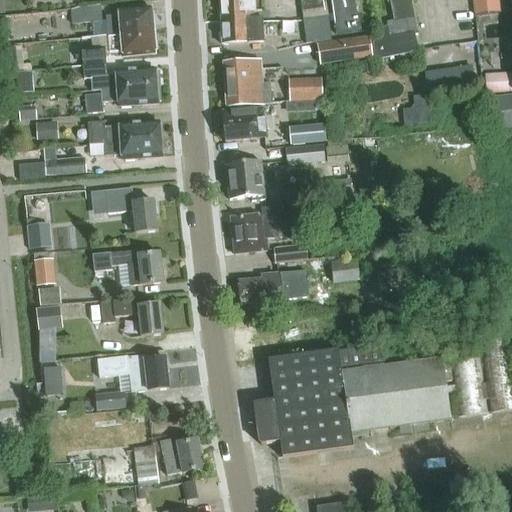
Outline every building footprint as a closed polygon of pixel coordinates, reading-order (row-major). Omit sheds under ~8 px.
[(260,0),(220,0),(221,23),(261,20),(260,0)] [(325,0),(300,0),(302,11),(327,7),(325,0)] [(329,0),(335,37),(363,32),(357,4),(355,0),(329,0)] [(378,30),(380,39),(370,41),(375,62),(418,53),(415,37),(418,37),(411,0),(389,0),(394,23),(387,24),(387,28),(378,30)] [(498,0),(473,0),(476,18),(500,15),(498,0)] [(511,0),(509,0),(511,14),(511,13),(511,98),(492,100),(496,134),(511,132),(511,0)] [(102,24),(101,7),(80,9),(71,13),(72,27),(102,24)] [(327,7),(302,11),(303,22),(328,18),(327,7)] [(108,38),(154,34),(153,25),(155,23),(154,16),(152,14),(152,11),(111,15),(111,18),(106,19),(108,38)] [(328,18),(303,22),(304,33),(330,30),(328,18)] [(261,20),(221,23),(222,47),(262,45),(261,20)] [(330,30),(304,33),(306,47),(332,43),(330,30)] [(154,34),(108,38),(109,57),(122,56),(123,60),(156,56),(156,54),(158,51),(157,45),(155,42),(154,34)] [(317,46),(320,68),(373,60),(370,38),(317,46)] [(105,50),(82,51),(83,69),(106,67),(105,50)] [(22,54),(7,55),(8,74),(23,73),(22,54)] [(261,63),(224,66),(227,110),(264,107),(264,106),(273,106),(272,85),(262,86),(261,63)] [(372,75),(370,64),(362,65),(363,76),(372,75)] [(432,88),(479,85),(478,66),(431,69),(432,88)] [(85,95),(101,94),(160,89),(159,75),(157,75),(157,73),(151,73),(151,71),(129,72),(129,74),(116,75),(116,79),(107,79),(106,67),(83,69),(84,81),(85,81),(85,95)] [(511,93),(511,77),(500,78),(501,94),(511,93)] [(288,82),(289,105),(323,103),(322,81),(288,82)] [(160,89),(101,94),(101,97),(85,98),(86,117),(103,116),(103,106),(119,105),(119,108),(122,108),(122,111),(132,110),(132,108),(159,106),(159,104),(161,104),(160,89)] [(20,110),(20,123),(36,123),(35,109),(20,110)] [(266,140),(266,139),(277,131),(275,110),(222,115),(224,131),(222,133),(222,139),(224,140),(225,144),(252,142),(252,141),(266,140)] [(37,126),(38,143),(52,142),(51,125),(37,126)] [(104,146),(162,143),(161,138),(163,134),(161,129),(160,126),(141,127),(141,125),(131,126),(131,128),(119,129),(105,130),(104,125),(88,126),(89,148),(104,147),(104,146)] [(322,127),(307,129),(288,130),(290,149),(323,145),(322,127)] [(104,146),(104,147),(105,159),(122,158),(122,162),(125,162),(126,164),(136,163),(135,161),(163,159),(163,155),(164,150),(162,147),(162,143),(104,146)] [(324,147),(285,151),(287,169),(325,166),(324,147)] [(347,148),(326,150),(328,166),(348,164),(347,148)] [(56,162),(57,178),(87,176),(86,160),(56,162)] [(46,182),(45,163),(19,165),(20,183),(46,182)] [(226,167),(230,203),(251,201),(252,204),(266,203),(262,163),(226,167)] [(350,183),(330,184),(331,198),(351,196),(350,183)] [(323,202),(321,188),(281,193),(283,207),(323,202)] [(132,191),(105,194),(108,217),(134,215),(136,236),(157,233),(154,204),(134,206),(132,191)] [(435,221),(441,204),(426,198),(420,216),(435,221)] [(352,208),(352,212),(353,224),(354,224),(354,227),(374,226),(373,206),(352,208)] [(263,254),(269,253),(268,241),(274,241),(273,229),(285,227),(283,208),(261,210),(261,218),(260,218),(260,217),(231,220),(235,257),(263,254)] [(28,230),(29,237),(30,253),(50,251),(47,228),(28,230)] [(306,247),(274,251),(276,267),(307,263),(306,247)] [(110,255),(92,257),(94,275),(112,273),(112,269),(128,267),(131,289),(163,286),(160,256),(139,258),(139,253),(110,256),(110,255)] [(330,265),(333,286),(360,283),(358,262),(330,265)] [(47,263),(35,264),(37,288),(55,286),(54,274),(48,275),(47,263)] [(260,278),(261,282),(240,285),(242,307),(264,305),(264,310),(284,308),(282,296),(307,293),(307,291),(316,290),(314,277),(306,277),(305,274),(280,277),(280,276),(260,278)] [(116,325),(115,320),(139,318),(141,339),(163,336),(159,307),(139,309),(139,304),(121,306),(114,307),(113,304),(100,305),(103,326),(116,325)] [(60,310),(36,312),(39,332),(63,330),(60,310)] [(511,344),(510,331),(480,335),(491,416),(511,412),(511,344)] [(283,461),(354,451),(352,437),(451,424),(446,384),(453,383),(450,361),(442,362),(442,361),(382,369),(379,347),(268,363),(274,403),(255,406),(261,447),(280,445),(283,461)] [(450,361),(458,420),(488,416),(480,357),(450,361)] [(128,360),(132,395),(148,393),(148,394),(169,391),(166,361),(145,363),(145,358),(128,360)] [(60,370),(44,370),(44,382),(61,381),(60,370)] [(95,398),(97,414),(127,411),(125,395),(95,398)] [(163,458),(164,458),(168,479),(204,472),(198,443),(177,447),(176,442),(161,445),(163,458)] [(160,488),(154,448),(133,451),(139,491),(160,488)] [(185,504),(198,501),(194,484),(182,487),(185,504)] [(134,503),(133,493),(122,495),(123,500),(129,504),(134,503)] [(57,511),(56,499),(42,500),(42,511),(57,511)]
